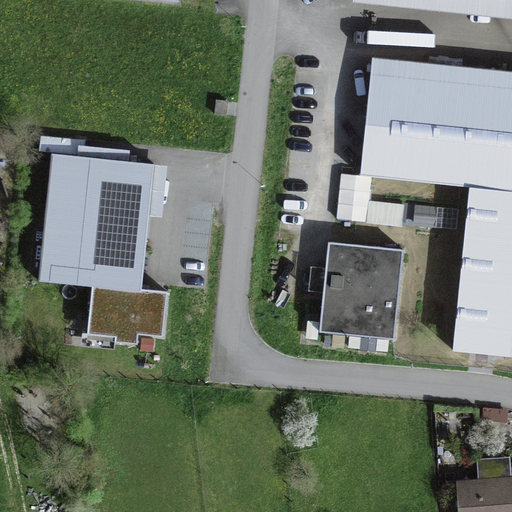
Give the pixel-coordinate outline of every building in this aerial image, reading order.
[(511,0),(356,0),(355,13),(511,26),(511,0)] [(511,75),(365,62),(353,185),(511,200),(511,75)] [(141,288),(154,164),(52,153),(38,280),(92,286),(87,333),(115,336),(114,341),(137,343),(138,334),(162,336),(167,291),(141,288)] [(414,249),(327,240),(316,346),(403,355),(414,249)] [(511,511),(511,478),(511,463),(478,465),(479,486),(459,487),(461,511),(511,511)]
